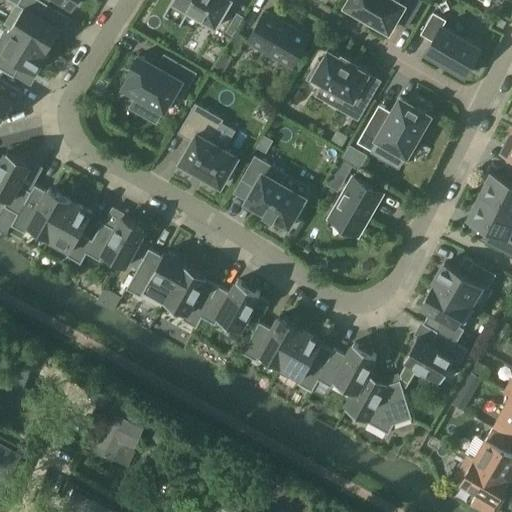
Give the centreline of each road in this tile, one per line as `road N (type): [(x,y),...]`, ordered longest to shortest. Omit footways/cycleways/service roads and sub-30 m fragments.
road 1 (residential): [(480,105),(389,284),(374,298),(344,300),(78,143),(68,109),(128,0)]
road 2 (residential): [(368,43),(480,105)]
